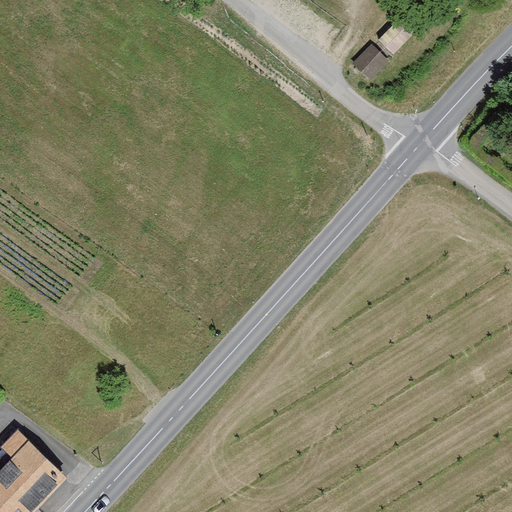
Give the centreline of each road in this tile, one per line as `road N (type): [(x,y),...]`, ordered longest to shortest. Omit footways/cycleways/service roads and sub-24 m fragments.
road 1 (tertiary): [(418,148),(86,511)]
road 2 (residential): [(230,0),(418,148)]
road 3 (tertiary): [(511,44),(418,148)]
